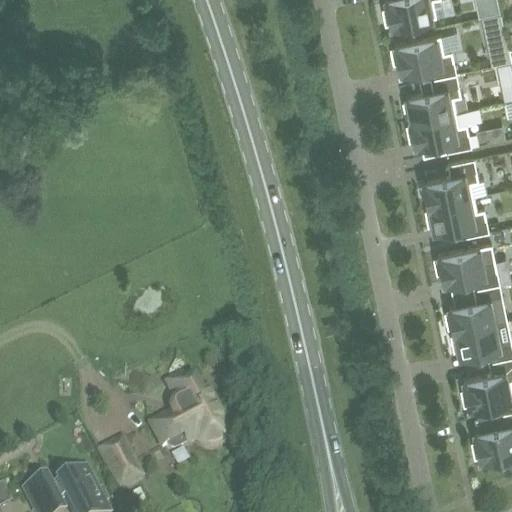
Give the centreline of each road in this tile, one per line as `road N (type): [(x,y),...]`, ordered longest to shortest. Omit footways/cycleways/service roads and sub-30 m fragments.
road 1 (residential): [(426,511),(320,0)]
road 2 (primary): [(331,473),(289,279),(207,0)]
